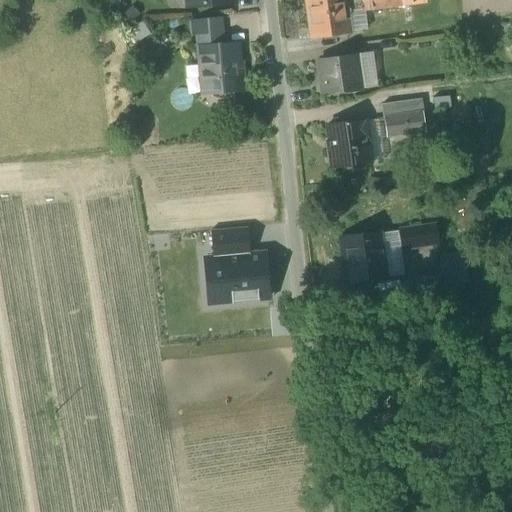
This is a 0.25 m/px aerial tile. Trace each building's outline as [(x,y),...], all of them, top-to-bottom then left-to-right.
[(307,0),(313,37),(347,33),(344,11),(364,8),(362,0),(307,0)] [(362,0),(364,8),(364,10),(402,5),(402,3),(401,0),(362,0)] [(364,8),(344,11),(347,33),(367,30),(364,10),(364,8)] [(190,23),(191,35),(221,32),(220,20),(190,23)] [(199,48),(203,93),(244,89),(243,71),(240,71),(237,44),(199,48)] [(373,54),(356,56),(361,87),(377,85),(373,54)] [(319,61),(323,93),(361,87),(356,56),(319,61)] [(382,101),(384,117),(422,112),(420,95),(382,101)] [(425,131),(422,112),(384,117),(387,137),(425,131)] [(363,119),(369,163),(385,160),(379,117),(363,119)] [(328,149),(330,168),(369,163),(363,119),(327,124),(330,149),(328,149)] [(211,230),(213,250),(226,249),(227,257),(249,255),(247,227),(211,230)] [(397,232),(400,248),(437,243),(434,227),(397,232)] [(378,232),(384,277),(403,274),(400,248),(397,232),(397,229),(378,232)] [(347,255),(351,282),(384,277),(378,232),(340,237),(343,255),(347,255)] [(213,262),(206,263),(207,281),(215,281),(217,302),(268,298),(266,271),(262,271),(261,254),(249,255),(227,257),(226,249),(213,250),(213,262)] [(438,258),(442,286),(447,285),(470,282),(466,254),(438,258)]
